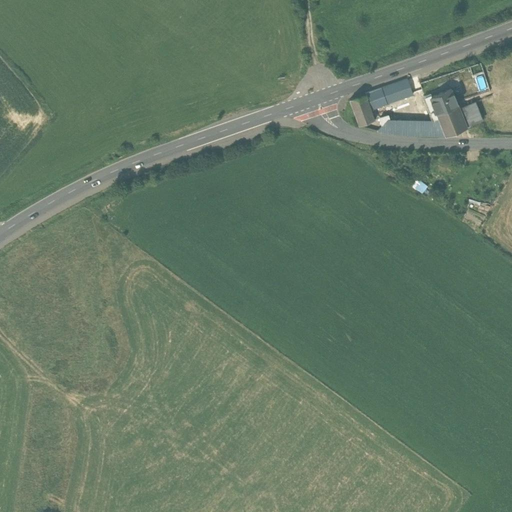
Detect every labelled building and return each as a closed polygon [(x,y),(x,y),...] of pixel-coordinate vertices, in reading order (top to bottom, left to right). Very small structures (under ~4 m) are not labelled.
[(371,110),(413,95),(407,79),(365,94),(371,110)] [(458,107),(449,86),(428,95),(438,118),(445,135),(466,126),(458,107)] [(374,120),(371,110),(365,94),(349,100),(358,126),(374,120)] [(458,107),(466,126),(483,119),(475,100),(458,107)] [(445,135),(438,118),(387,117),(376,129),(378,131),(408,135),(445,135)] [(423,193),(427,185),(415,177),(410,186),(423,193)]
